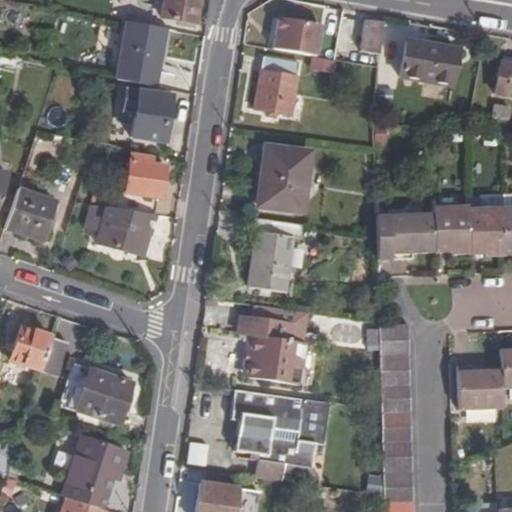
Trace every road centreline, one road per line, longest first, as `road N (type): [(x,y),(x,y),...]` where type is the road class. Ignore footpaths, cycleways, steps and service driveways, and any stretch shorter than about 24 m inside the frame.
road 1 (residential): [(178,328),(233,0)]
road 2 (residential): [(178,328),(156,328),(0,276)]
road 3 (residential): [(149,511),(178,328)]
road 4 (residential): [(428,333),(432,511)]
